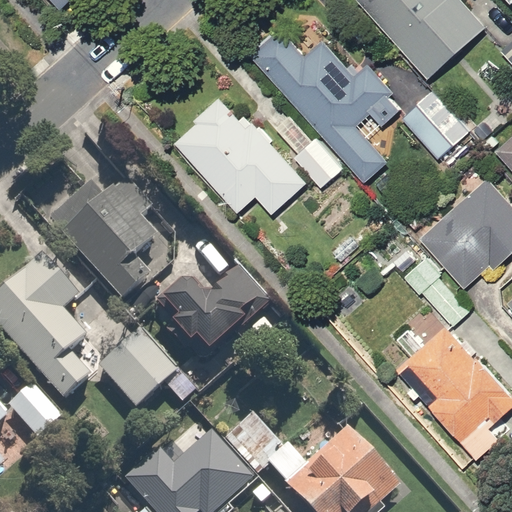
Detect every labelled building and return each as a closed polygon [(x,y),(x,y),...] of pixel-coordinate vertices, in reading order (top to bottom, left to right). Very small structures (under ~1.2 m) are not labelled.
[(53,0),(67,15),(84,0),(53,0)] [(360,0),(438,93),(511,31),(511,28),(488,0),(462,0),(456,5),(452,0),(360,0)] [(322,139),(348,170),(369,196),(412,160),(389,133),(405,120),(428,101),(361,20),(325,50),(297,16),(251,54),(322,139)] [(428,101),(405,120),(448,172),(481,145),(438,93),(428,101)] [(242,103),(187,148),(250,224),(272,206),(285,222),(348,170),(322,139),(292,164),(242,103)] [(511,145),(499,158),(511,172),(511,145)] [(100,178),(50,222),(128,312),(201,249),(138,177),(116,196),(100,178)] [(511,282),(511,280),(511,197),(497,180),(424,244),(437,259),(468,295),(499,268),(511,282)] [(468,295),(437,259),(412,282),(457,332),(471,349),(497,327),(468,295)] [(0,311),(0,341),(42,386),(68,414),(103,381),(96,372),(126,344),(52,264),(0,311)] [(200,285),(157,326),(210,382),(279,316),(246,281),(219,306),(200,285)] [(511,395),(471,349),(457,332),(405,377),(489,472),(511,451),(511,395)] [(151,336),(103,381),(148,428),(196,384),(151,336)] [(42,386),(8,417),(30,441),(45,457),(79,426),(68,414),(42,386)] [(0,491),(17,475),(6,463),(30,441),(8,417),(0,408),(0,491)] [(247,408),(220,434),(255,470),(282,443),(247,408)] [(408,511),(417,504),(353,431),(287,488),(307,511),(408,511)] [(187,511),(172,496),(155,511),(187,511)]
